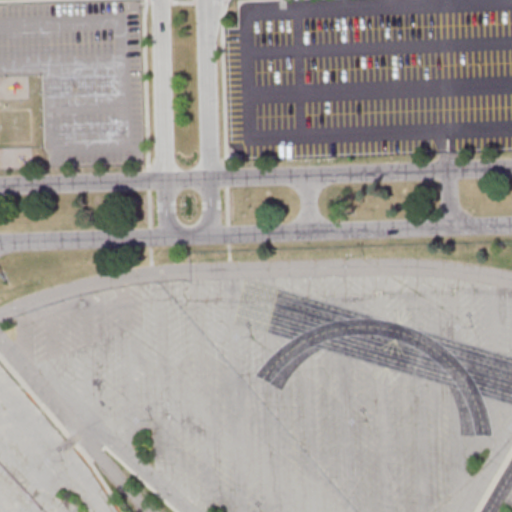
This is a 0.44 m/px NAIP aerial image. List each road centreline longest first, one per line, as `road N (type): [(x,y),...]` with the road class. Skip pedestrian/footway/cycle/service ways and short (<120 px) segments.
road 1 (residential): [(511,169),(213,180)]
road 2 (residential): [(216,236),(511,226)]
road 3 (residential): [(158,0),(165,183)]
road 4 (residential): [(213,180),(209,0)]
road 5 (residential): [(0,243),(167,238)]
road 6 (residential): [(165,183),(0,187)]
